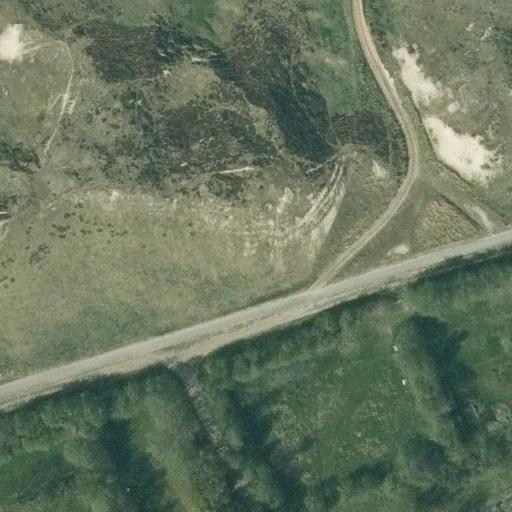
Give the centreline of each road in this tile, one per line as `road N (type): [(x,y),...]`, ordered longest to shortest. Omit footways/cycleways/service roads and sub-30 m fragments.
road 1 (track): [(0,408),(511,249)]
road 2 (unknown): [(308,308),(313,286),(412,176),(407,128),(362,40),(354,0)]
road 3 (track): [(167,358),(255,511)]
